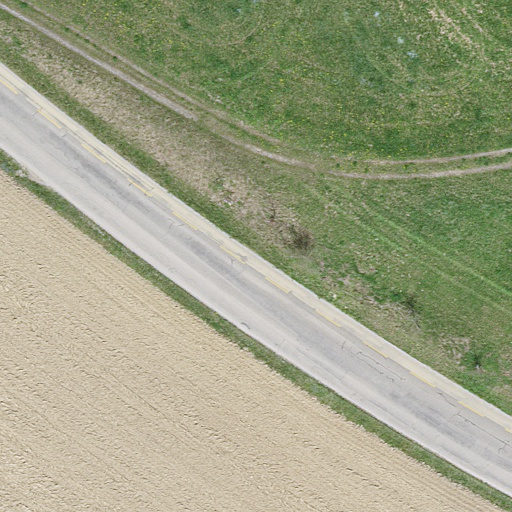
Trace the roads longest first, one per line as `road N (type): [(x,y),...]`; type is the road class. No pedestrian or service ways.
road 1 (unclassified): [(511,458),(253,299),(0,110)]
road 2 (track): [(511,155),(411,169),(310,160),(202,116),(5,0)]
